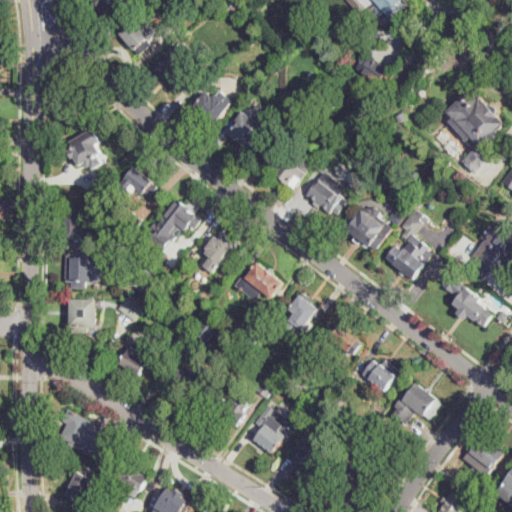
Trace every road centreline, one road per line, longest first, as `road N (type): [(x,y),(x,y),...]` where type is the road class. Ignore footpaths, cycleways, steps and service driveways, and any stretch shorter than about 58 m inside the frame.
road 1 (tertiary): [(511,405),(157,130),(84,53)]
road 2 (secondary): [(31,0),(34,511)]
road 3 (residential): [(285,511),(45,361),(17,328),(0,323)]
road 4 (residential): [(399,511),(511,353)]
